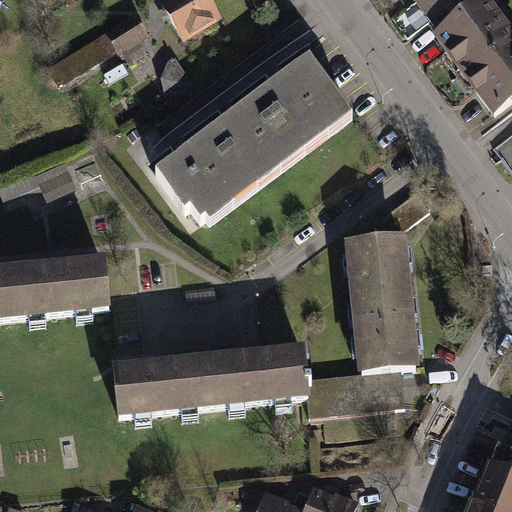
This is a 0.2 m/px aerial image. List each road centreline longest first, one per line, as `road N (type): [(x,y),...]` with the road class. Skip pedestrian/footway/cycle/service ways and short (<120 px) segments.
road 1 (residential): [(448,145),(256,288),(154,338)]
road 2 (residential): [(416,511),(485,358),(511,319)]
road 3 (tertiary): [(336,0),(448,145)]
